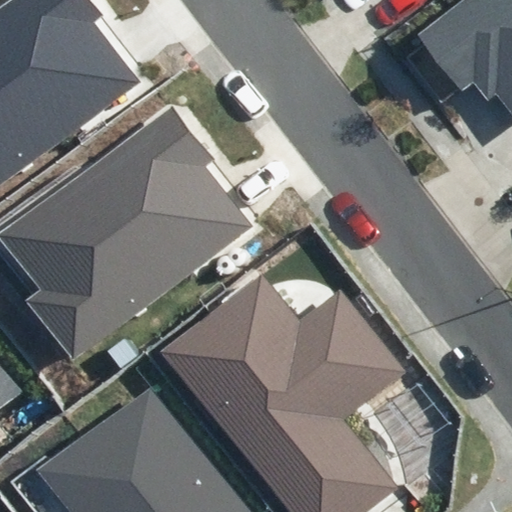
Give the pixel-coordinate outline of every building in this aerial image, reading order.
[(104,14),(92,0),(6,0),(0,5),(0,185),(138,80),(94,22),(104,14)] [(511,0),(463,0),(418,35),(461,92),(474,83),(487,101),(497,94),(511,113),(511,0)] [(72,361),(248,225),(203,167),(214,159),(171,105),(0,237),(40,287),(24,299),(72,361)] [(300,319),(262,272),(162,352),(290,511),(367,511),(398,488),(343,419),(404,370),(339,289),(300,319)] [(0,407),(20,391),(0,366),(0,407)] [(249,511),(151,386),(40,471),(71,511),(249,511)]
